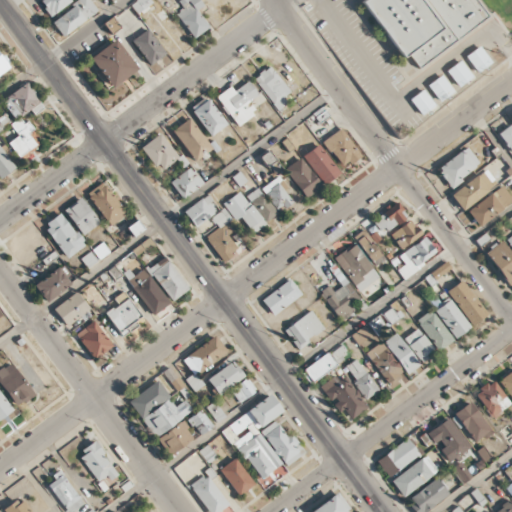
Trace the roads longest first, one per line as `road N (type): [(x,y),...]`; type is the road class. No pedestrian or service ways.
road 1 (residential): [(0,470),(511,81)]
road 2 (tertiary): [(384,511),(106,142)]
road 3 (residential): [(511,316),(274,0)]
road 4 (residential): [(180,511),(0,270)]
road 5 (residential): [(273,511),(511,332)]
road 6 (residential): [(106,142),(280,8)]
road 7 (tertiary): [(106,142),(0,1)]
road 8 (residential): [(0,222),(106,142)]
